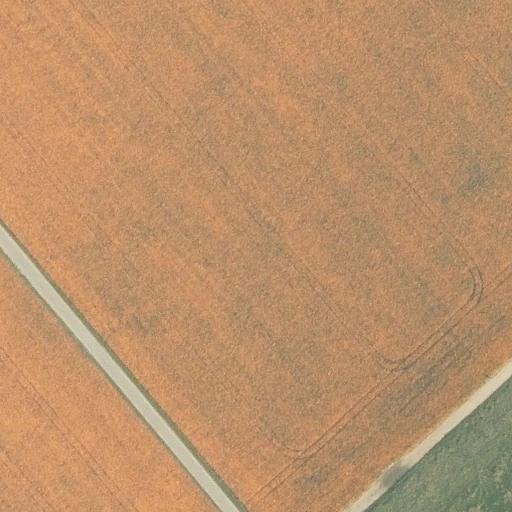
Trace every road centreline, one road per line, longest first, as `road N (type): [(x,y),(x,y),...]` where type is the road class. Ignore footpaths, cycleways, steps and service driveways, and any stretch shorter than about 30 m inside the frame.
road 1 (track): [(226,511),(0,242)]
road 2 (track): [(350,511),(511,365)]
